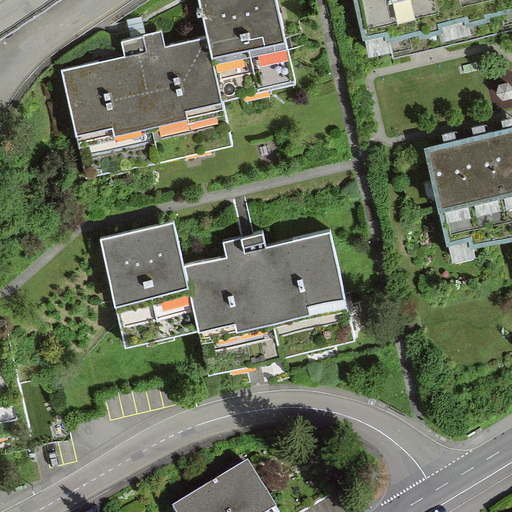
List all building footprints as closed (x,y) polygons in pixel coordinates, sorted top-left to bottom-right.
[(279,0),(201,0),(210,33),(223,94),(297,77),(279,0)] [(511,0),(356,0),(367,42),(511,6),(511,0)] [(210,33),(62,67),(87,175),(234,141),(223,94),(210,33)] [(511,125),(429,145),(454,246),(511,231),(511,125)] [(176,219),(102,237),(129,344),(202,326),(187,264),(176,219)] [(334,228),(187,264),(202,326),(214,372),(361,336),(334,228)] [(6,323),(0,324),(0,434),(30,428),(6,323)] [(275,511),(247,466),(172,511),(275,511)]
